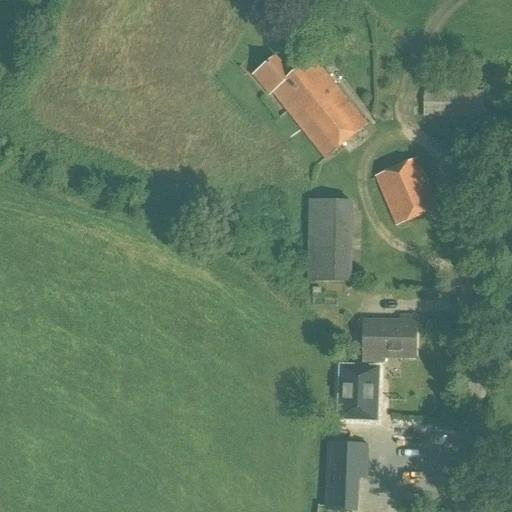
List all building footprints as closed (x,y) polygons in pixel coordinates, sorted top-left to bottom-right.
[(291,75),(275,56),(253,75),(270,96),(272,95),(325,161),(369,125),(314,57),(291,75)] [(423,118),(474,117),(484,117),(484,91),(424,91),(423,118)] [(396,228),(440,208),(419,158),(374,177),(396,228)] [(361,199),(317,200),(319,268),(336,268),(336,282),(363,282),(361,199)] [(417,342),(417,316),(384,316),(384,339),(360,339),(360,360),(363,360),(363,374),(347,374),(347,428),(381,428),(381,375),(375,375),(375,361),(412,361),(412,342),(417,342)] [(357,511),(358,479),(367,479),(368,443),(327,441),(325,511),(357,511)]
